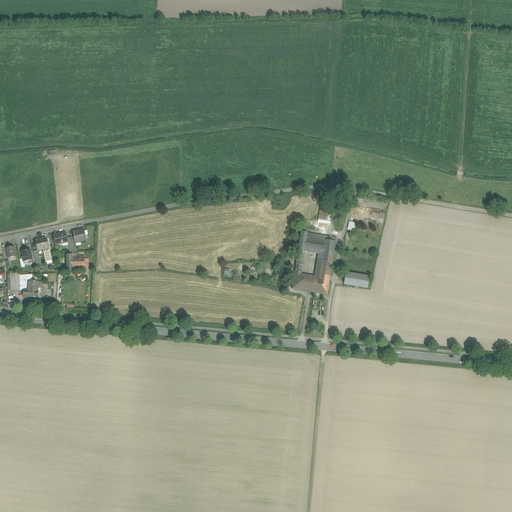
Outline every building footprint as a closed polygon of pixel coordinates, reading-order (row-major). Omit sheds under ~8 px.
[(328,209),(320,208),(318,220),(326,221),(328,209)] [(347,229),(354,231),(356,223),(349,221),(347,229)] [(84,230),(73,232),(74,237),(75,243),(86,241),(84,230)] [(65,233),(58,234),(53,235),(55,245),(67,242),(68,242),(67,238),(66,232),(65,232),(65,233)] [(301,232),(298,252),(304,253),(304,251),(307,233),(301,232)] [(336,238),(311,234),(308,252),(318,254),(317,260),(332,262),(336,238)] [(47,238),(35,241),(37,251),(43,250),(45,249),(45,248),(48,247),(47,238)] [(14,247),(6,249),(8,258),(16,257),(14,247)] [(30,250),(21,252),(23,259),(23,262),(24,262),(28,261),(32,260),(30,250)] [(84,257),(72,257),(73,272),(76,272),(76,270),(84,270),(84,267),(84,259),(84,257)] [(303,259),(297,258),(294,274),(300,275),(303,259)] [(332,262),(317,260),(314,278),(329,280),(332,262)] [(369,277),(346,273),(344,284),(367,288),(369,277)] [(19,274),(8,274),(8,291),(24,291),(24,289),(28,290),(28,281),(32,281),(32,275),(28,275),(23,276),(20,276),(19,274)] [(300,275),(294,274),(292,289),(295,290),(308,292),(310,277),(300,275)] [(329,280),(314,278),(312,292),(327,295),(329,280)] [(32,281),(28,281),(28,290),(24,289),(24,291),(23,298),(37,299),(38,288),(39,284),(39,282),(34,282),(32,281)]
